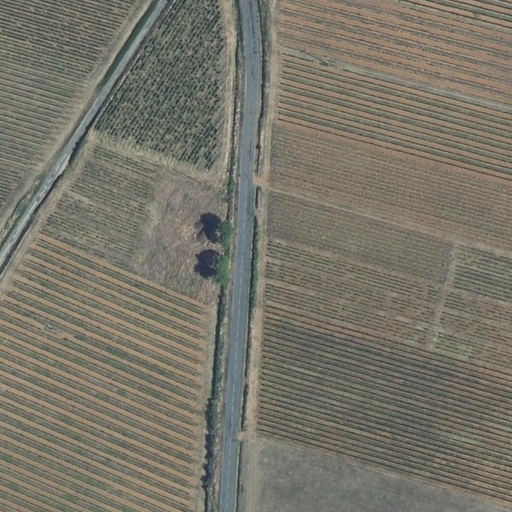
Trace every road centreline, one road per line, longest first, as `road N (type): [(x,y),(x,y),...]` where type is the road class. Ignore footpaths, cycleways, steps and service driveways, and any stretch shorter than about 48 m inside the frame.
road 1 (secondary): [(248,0),(253,72),(228,511)]
road 2 (unclassified): [(0,262),(163,0)]
